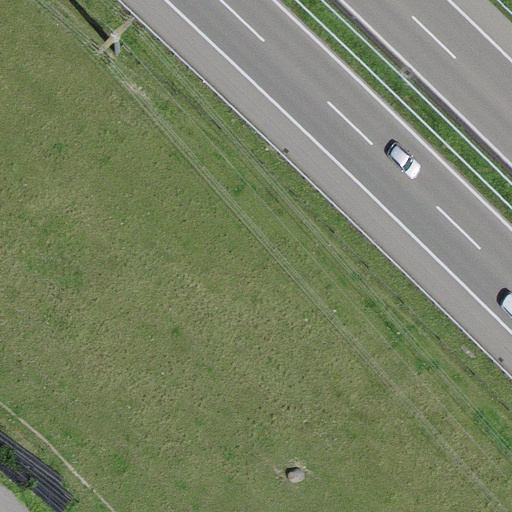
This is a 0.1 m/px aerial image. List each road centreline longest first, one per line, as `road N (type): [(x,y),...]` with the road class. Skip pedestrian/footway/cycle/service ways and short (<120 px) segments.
road 1 (motorway): [(218,0),(511,281)]
road 2 (motorway): [(511,111),(396,0)]
